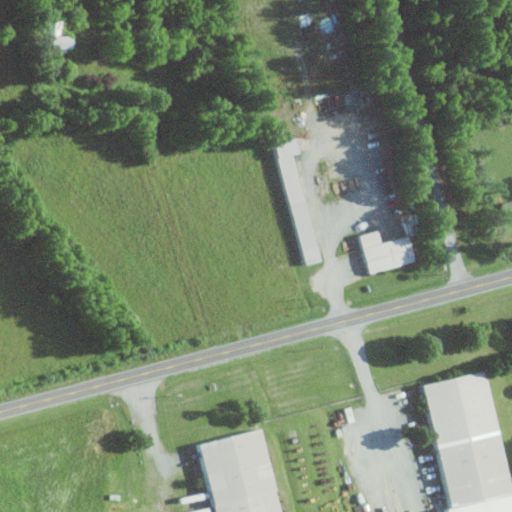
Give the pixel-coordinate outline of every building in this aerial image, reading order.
[(43,34),(43,48),(65,48),(66,34),(58,34),(58,19),(49,19),(49,34),(43,34)] [(264,144),(297,265),(315,260),(286,155),(294,153),(289,137),(264,144)] [(506,200),(508,207),(497,210),(495,203),(506,200)] [(403,235),(410,262),(364,274),(353,235),(372,230),(376,243),(403,235)] [(415,386),(444,506),(438,511),(511,511),(511,493),(507,495),(477,371),(415,386)] [(201,445),(216,511),(278,511),(259,431),(201,445)]
